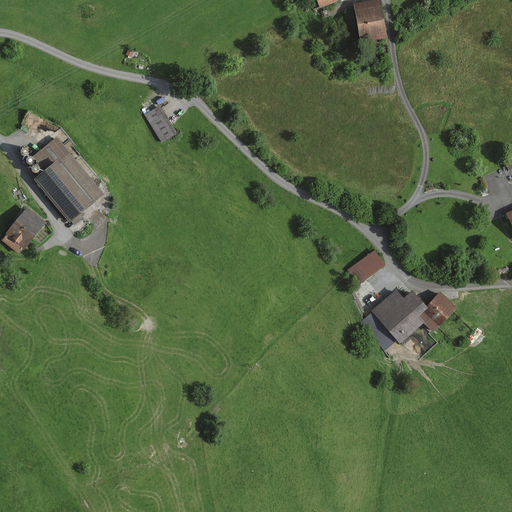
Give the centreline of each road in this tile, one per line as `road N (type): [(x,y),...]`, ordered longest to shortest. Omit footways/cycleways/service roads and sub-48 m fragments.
road 1 (unclassified): [(195,97),(271,175),(372,235),(415,284),(511,283)]
road 2 (unclassified): [(195,97),(0,31)]
